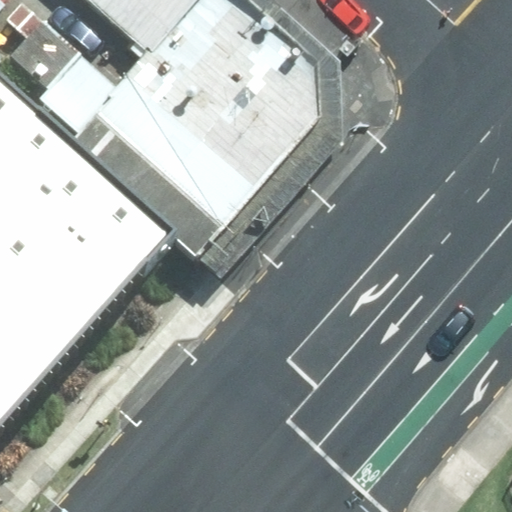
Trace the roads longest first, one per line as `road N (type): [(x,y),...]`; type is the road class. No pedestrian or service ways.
road 1 (secondary): [(205,511),(511,143)]
road 2 (unknown): [(114,387),(205,511)]
